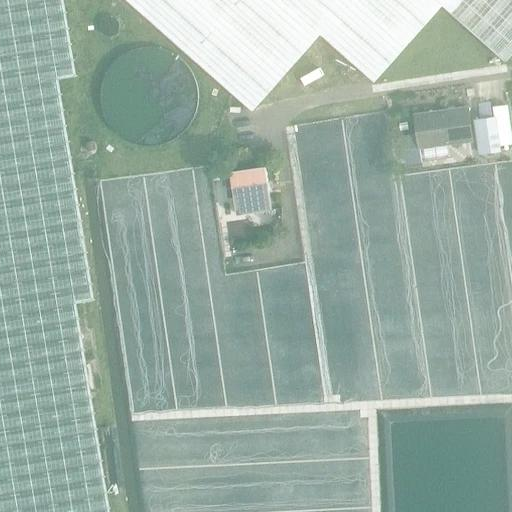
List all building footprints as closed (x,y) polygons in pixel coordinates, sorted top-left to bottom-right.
[(0,0),(0,511),(107,511),(104,493),(74,303),(91,301),(57,79),(75,76),(61,0),(0,0)] [(511,0),(126,0),(254,112),(322,35),(376,83),(443,6),(507,62),(511,56),(511,0)] [(471,141),(467,107),(414,115),(417,134),(419,148),(471,141)] [(503,152),(497,117),(474,121),(480,156),(503,152)] [(422,162),(420,148),(419,148),(417,134),(402,136),(406,163),(422,162)] [(234,199),(236,214),(271,209),(265,172),(242,176),(224,178),(227,200),(234,199)]
